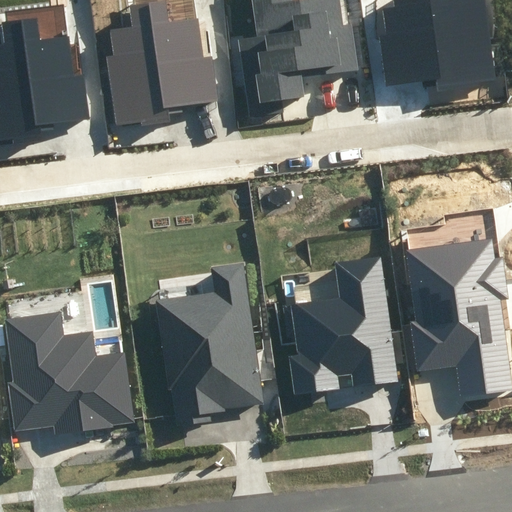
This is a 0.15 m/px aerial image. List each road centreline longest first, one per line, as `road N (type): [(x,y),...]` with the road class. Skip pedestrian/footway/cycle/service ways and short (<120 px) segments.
road 1 (residential): [(511,136),(0,190)]
road 2 (residential): [(356,511),(511,493)]
